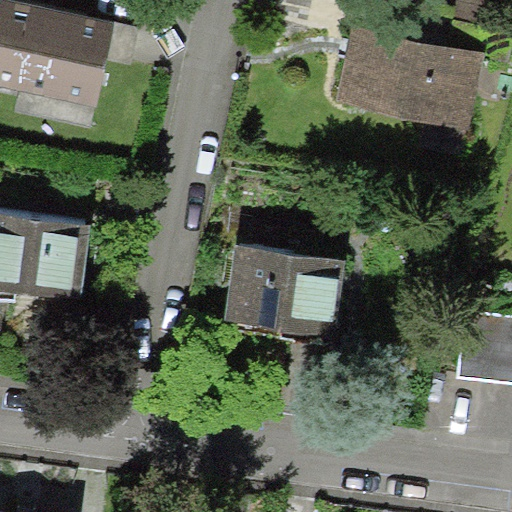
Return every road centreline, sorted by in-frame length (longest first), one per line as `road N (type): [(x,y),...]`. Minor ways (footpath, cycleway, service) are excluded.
road 1 (residential): [(122,429),(214,0)]
road 2 (residential): [(511,475),(122,429)]
road 3 (residential): [(122,429),(0,422)]
